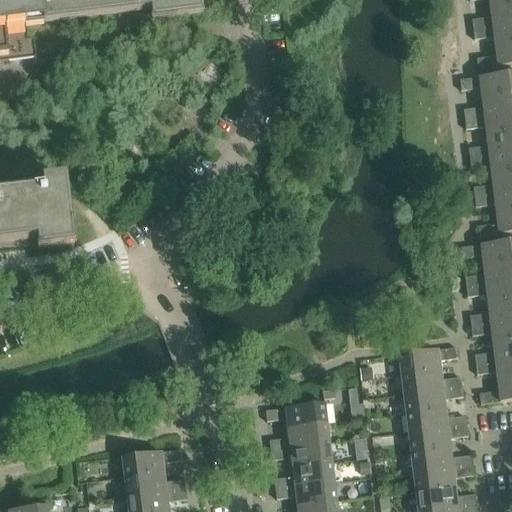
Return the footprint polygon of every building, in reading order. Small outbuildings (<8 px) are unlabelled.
[(0,0),(0,245),(36,241),(37,250),(37,251),(49,249),(74,246),(71,221),(62,222),(56,179),(40,181),(42,190),(0,194),(0,56),(6,55),(7,63),(35,60),(33,42),(27,42),(25,27),(175,8),(176,20),(202,16),(199,0),(0,0)] [(488,2),(489,11),(511,8),(511,0),(468,0),(469,4),(488,2)] [(471,23),(473,33),(511,27),(511,8),(489,11),(491,21),(471,23)] [(493,40),(494,50),(511,47),(511,27),(473,33),(474,43),(493,40)] [(511,47),(494,50),(495,59),(476,62),(478,73),(511,68),(511,47)] [(215,89),(224,80),(209,65),(200,74),(215,89)] [(480,92),(481,101),(511,97),(511,76),(459,83),(461,94),(480,92)] [(463,113),(464,123),(511,116),(511,97),(481,101),(482,111),(463,113)] [(511,116),(464,123),(466,133),(485,131),(486,140),(511,136),(511,116)] [(511,136),(486,140),(487,150),(468,152),(469,162),(511,156),(511,136)] [(490,169),(491,179),(511,176),(511,156),(469,162),(470,172),(490,169)] [(511,176),(491,179),(492,188),(473,191),(474,201),(511,195),(511,176)] [(511,215),(511,195),(474,201),(475,211),(494,208),(496,218),(511,215)] [(511,215),(496,218),(497,227),(478,230),(479,241),(511,236),(511,215)] [(481,259),(482,269),(511,264),(511,244),(461,251),(462,262),(481,259)] [(511,264),(482,269),(484,278),(464,280),(466,290),(511,284),(511,264)] [(511,284),(466,290),(467,300),(486,298),(487,308),(511,304),(511,284)] [(511,304),(487,308),(488,317),(469,319),(471,329),(511,324),(511,304)] [(491,337),(492,346),(511,343),(511,324),(471,329),(472,339),(491,337)] [(511,343),(492,346),(493,356),(474,358),(475,368),(511,363),(511,343)] [(398,358),(400,378),(440,373),(439,364),(458,362),(456,351),(398,358)] [(511,383),(511,363),(475,368),(477,378),(496,376),(497,385),(511,383)] [(440,373),(400,378),(403,398),(461,391),(460,381),(441,383),(440,373)] [(511,383),(497,385),(498,395),(479,397),(480,408),(511,403),(511,383)] [(403,398),(405,417),(445,412),(443,403),(463,401),(461,391),(403,398)] [(286,422),(287,432),(326,427),(324,406),(265,414),(267,425),(286,422)] [(405,417),(407,437),(466,429),(465,419),(446,422),(445,412),(405,417)] [(269,444),(270,453),(329,446),(326,427),(287,432),(288,441),(269,444)] [(466,429),(407,437),(410,457),(449,452),(448,442),(467,439),(466,429)] [(329,446),(270,453),(271,464),(290,461),(292,471),(331,466),(329,446)] [(410,457),(412,476),(471,469),(470,459),(451,461),(449,452),(410,457)] [(121,460),(124,481),(163,476),(162,466),(181,464),(180,453),(121,460)] [(274,482),(275,492),(334,485),(331,466),(292,471),(293,480),(274,482)] [(472,479),(471,469),(412,476),(415,496),(454,491),(453,481),(472,479)] [(124,481),(126,500),(185,493),(184,483),(164,485),(163,476),(124,481)] [(334,485),(275,492),(276,502),(295,500),(296,509),(336,505),(334,485)] [(454,491),(415,496),(416,511),(441,511),(476,508),(475,498),(455,500),(454,491)] [(126,500),(127,511),(167,511),(167,505),(186,503),(185,493),(126,500)]
